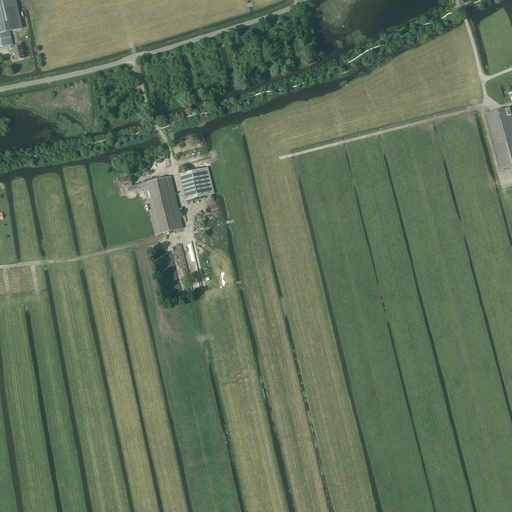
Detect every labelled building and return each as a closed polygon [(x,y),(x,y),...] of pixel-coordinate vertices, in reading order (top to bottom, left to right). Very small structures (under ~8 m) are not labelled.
[(21,29),(14,0),(0,0),(0,6),(3,6),(9,32),(15,30),(21,29)] [(13,61),(15,60),(15,61),(24,59),(22,47),(21,44),(12,46),(12,45),(13,45),(9,32),(3,6),(0,6),(0,48),(10,46),(11,50),(13,49),(14,56),(12,57),(11,58),(12,60),(13,61)] [(511,106),(485,114),(500,169),(511,166),(511,115),(511,114),(511,113),(511,106)] [(182,174),(189,200),(214,194),(208,168),(182,174)] [(130,177),(119,180),(120,189),(127,187),(128,192),(135,190),(134,186),(132,186),(130,177)] [(143,184),(155,232),(156,236),(183,229),(171,177),(143,184)] [(158,244),(148,246),(150,252),(159,249),(158,244)]
